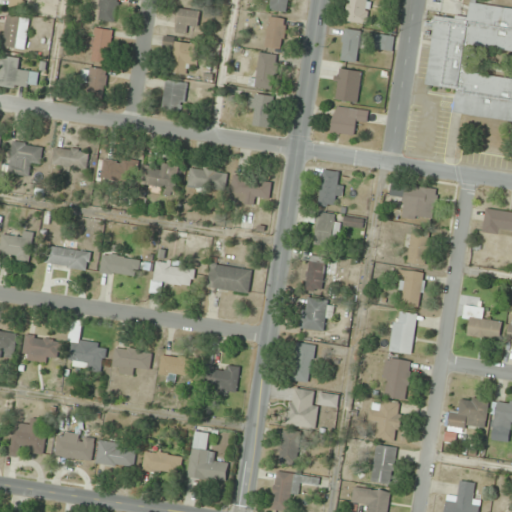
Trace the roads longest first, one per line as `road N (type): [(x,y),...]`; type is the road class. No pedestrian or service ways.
road 1 (tertiary): [(323,0),(241,511)]
road 2 (residential): [(511,181),(0,101)]
road 3 (residential): [(415,511),(473,176)]
road 4 (residential): [(267,337),(0,295)]
road 5 (secondary): [(182,511),(0,483)]
road 6 (residential): [(395,162),(419,0)]
road 7 (residential): [(134,123),(153,0)]
